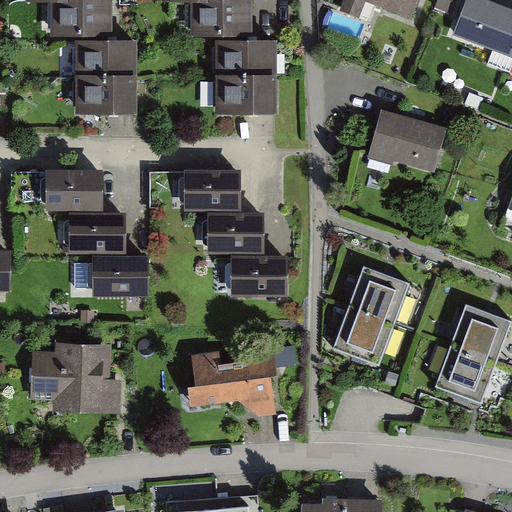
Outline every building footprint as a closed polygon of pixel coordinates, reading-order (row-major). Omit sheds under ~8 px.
[(90,0),(16,0),(16,16),(45,16),(45,44),(87,44),(87,65),(74,64),(73,123),(133,124),(134,53),(115,53),(116,5),(90,5),(90,0)] [(226,43),(226,0),(159,0),(159,10),(192,11),(192,43),(226,43)] [(428,0),(346,0),(342,14),(371,25),(378,8),(419,24),(428,0)] [(511,73),(511,10),(486,0),(471,0),(458,35),(498,50),(492,65),(511,73)] [(276,54),(212,54),(211,127),(275,127),(276,54)] [(441,177),(453,132),(384,113),(370,164),(398,171),(400,166),(441,177)] [(100,184),(41,183),(41,225),(67,225),(68,266),(90,268),(90,313),(149,310),(148,269),(124,268),(125,224),(101,224),(100,184)] [(241,185),(182,183),(182,225),(205,226),(206,267),(228,268),(228,310),(288,309),(287,268),(261,267),(263,226),(238,224),(241,185)] [(409,275),(365,259),(334,344),(379,360),(409,275)] [(10,264),(0,264),(0,306),(9,306),(10,264)] [(511,313),(511,312),(466,296),(436,381),(482,397),(511,313)] [(58,427),(118,431),(121,394),(106,393),(108,360),(65,357),(65,368),(29,366),(26,414),(59,416),(58,427)] [(216,363),(188,368),(193,398),(185,400),(188,424),(236,416),(256,432),(276,427),(270,391),(277,391),(275,371),(219,378),(216,363)] [(318,509),(299,508),(299,511),(382,511),(383,503),(319,500),(318,509)]
